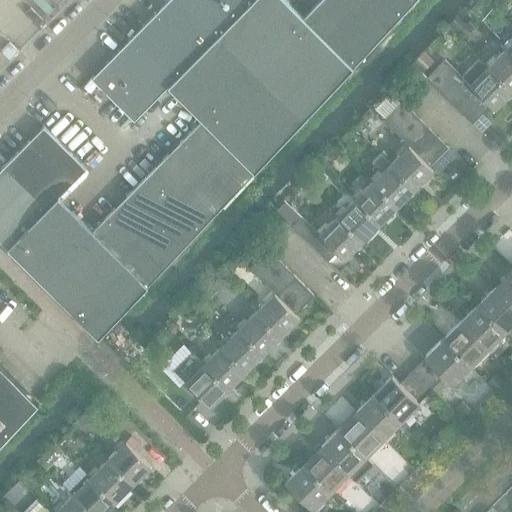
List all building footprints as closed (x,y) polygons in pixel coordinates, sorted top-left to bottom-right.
[(174,78),(218,34),(183,0),(167,0),(131,36),(174,78)] [(183,0),(218,34),(251,0),(183,0)] [(353,66),(303,17),(285,0),(251,0),(218,34),(304,118),(353,66)] [(390,26),(363,0),(319,0),(303,17),(353,66),(390,26)] [(414,0),(363,0),(390,26),(414,0)] [(494,0),(498,4),(502,8),(510,0),(494,0)] [(472,17),(464,24),(471,31),(479,24),(472,17)] [(218,34),(174,78),(167,85),(201,119),(254,171),(304,118),(218,34)] [(174,78),(131,36),(91,77),(134,119),(167,85),(174,78)] [(511,54),(505,48),(487,65),(511,90),(511,54)] [(421,73),(433,62),(422,52),(411,63),(421,73)] [(436,87),(454,69),(445,59),(426,78),(436,87)] [(511,90),(487,65),(469,84),(490,105),(494,109),(511,90)] [(444,96),(463,78),(454,69),(436,87),(444,96)] [(490,105),(469,84),(463,78),(444,96),(472,123),(490,105)] [(386,116),(400,102),(389,91),(375,105),(386,116)] [(393,130),(412,111),(402,102),(383,120),(393,130)] [(402,139),(420,120),(412,111),(393,130),(402,139)] [(147,285),(254,171),(201,119),(92,230),(147,285)] [(411,148),(429,129),(420,120),(402,139),(408,145),(411,148)] [(86,168),(85,167),(43,125),(2,167),(45,209),(58,196),(86,168)] [(420,157),(439,138),(429,129),(411,148),(420,157)] [(429,166),(448,147),(439,138),(420,157),(429,166)] [(433,169),(429,166),(420,157),(411,148),(408,145),(390,163),(415,188),(433,169)] [(415,188),(390,163),(380,153),(371,162),(381,171),(372,180),(397,205),(415,188)] [(45,209),(2,167),(0,168),(0,240),(7,247),(45,209)] [(397,205),(372,180),(354,198),(379,223),(397,205)] [(147,285),(92,230),(58,196),(45,209),(7,247),(98,337),(147,285)] [(379,223),(354,198),(337,215),(362,240),(379,223)] [(301,216),(284,199),(279,204),(275,207),(288,220),(292,225),(301,216)] [(362,240),(337,215),(319,233),(323,237),(330,244),(337,252),(344,258),(362,240)] [(299,232),(308,223),(301,216),(292,225),(299,232)] [(306,239),(315,230),(308,223),(299,232),(306,239)] [(313,246),(323,237),(319,233),(315,230),(306,239),(313,246)] [(320,254),(330,244),(323,237),(313,246),(320,254)] [(327,261),(337,252),(330,244),(320,254),(327,261)] [(259,277),(277,258),(268,249),(250,268),(259,277)] [(267,286),(286,267),(277,258),(259,277),(267,286)] [(314,295),(286,267),(267,286),(274,292),(295,313),(314,295)] [(511,268),(495,286),(511,302),(511,268)] [(511,323),(511,302),(495,286),(478,303),(505,331),(511,323)] [(299,317),(295,313),(274,292),(255,310),(280,335),(299,317)] [(505,331),(478,303),(460,321),(487,348),(505,331)] [(280,335),(255,310),(238,328),(263,353),(280,335)] [(487,348),(460,321),(442,338),(470,366),(487,348)] [(263,353),(238,328),(220,345),(245,370),(263,353)] [(470,366),(442,338),(424,356),(425,358),(444,376),(451,384),(470,366)] [(245,370),(220,345),(203,363),(228,388),(245,370)] [(444,376),(425,358),(416,366),(435,385),(444,376)] [(228,388),(203,363),(185,381),(210,406),(228,388)] [(0,443),(38,404),(0,366),(0,443)] [(435,385),(416,366),(408,374),(426,393),(435,385)] [(503,381),(495,373),(485,383),(493,391),(503,381)] [(426,393),(408,374),(399,383),(418,402),(426,393)] [(419,403),(418,402),(399,383),(391,375),(373,393),(401,421),(419,403)] [(401,421),(373,393),(356,411),(383,438),(401,421)] [(461,401),(454,408),(463,417),(470,410),(461,401)] [(383,438),(356,411),(338,428),(366,456),(383,438)] [(86,424),(80,417),(74,423),(80,430),(86,424)] [(366,456),(338,428),(320,446),(348,473),(355,480),(372,463),(365,456),(366,456)] [(69,442),(63,436),(57,442),(64,448),(69,442)] [(150,465),(125,440),(107,458),(132,483),(150,465)] [(348,473),(320,446),(303,463),(330,491),(348,473)] [(45,467),(54,458),(46,451),(37,459),(45,467)] [(132,483),(107,458),(89,476),(114,501),(132,483)] [(330,491),(303,463),(285,481),(312,509),(330,491)] [(103,511),(114,501),(89,476),(71,494),(89,511),(103,511)] [(89,511),(71,494),(54,511),(89,511)]
